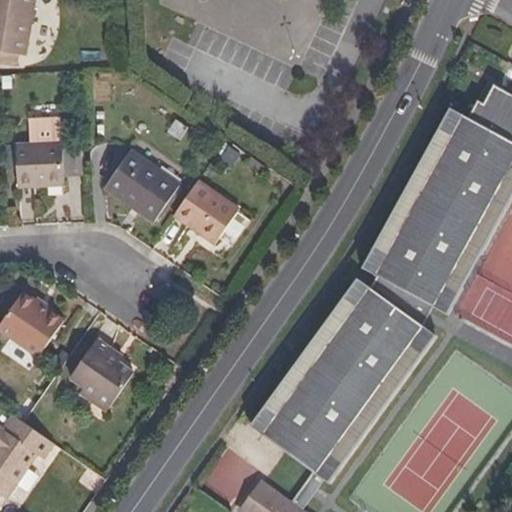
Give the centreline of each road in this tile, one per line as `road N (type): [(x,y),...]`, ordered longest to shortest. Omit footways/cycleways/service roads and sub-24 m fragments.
road 1 (secondary): [(448,0),(349,202),(131,511)]
road 2 (unknown): [(370,0),(304,100),(273,99),(191,58)]
road 3 (residential): [(0,246),(66,247),(116,271)]
